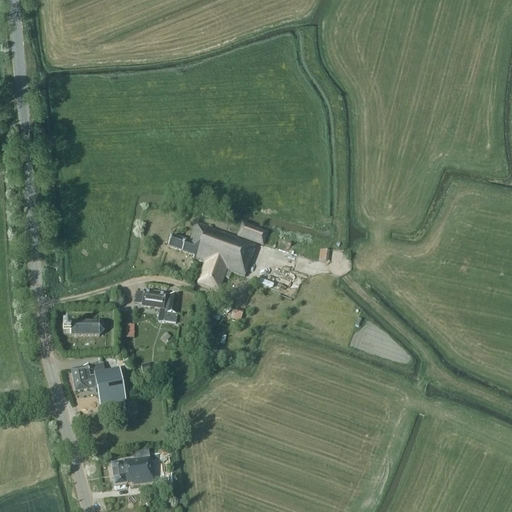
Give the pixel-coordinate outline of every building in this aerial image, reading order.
[(219,293),(225,278),(229,279),(231,273),(244,278),(256,246),(195,224),(193,232),(189,243),(171,236),(167,247),(193,257),(192,259),(203,263),(196,285),(219,293)] [(263,246),(267,232),(241,224),(237,236),(263,246)] [(328,261),(330,251),(321,249),(319,259),(328,261)] [(165,295),(143,291),(142,294),(135,293),(134,304),(141,305),(140,307),(160,310),(159,313),(163,314),(161,323),(176,325),(177,315),(175,314),(178,297),(169,295),(169,296),(165,296),(165,295)] [(241,321),(244,313),(233,309),(230,317),(241,321)] [(134,347),(135,324),(128,324),(128,312),(120,311),(119,347),(134,347)] [(98,324),(71,324),(71,323),(70,323),(70,326),(63,326),(63,329),(63,330),(63,332),(63,334),(70,334),(70,337),(71,338),(71,337),(98,338),(99,337),(103,334),(104,333),(103,333),(103,328),(104,328),(103,327),(99,324),(98,323),(98,324)] [(165,344),(170,337),(165,333),(160,340),(165,344)] [(141,366),(140,359),(132,360),(135,379),(142,378),(142,375),(141,366)] [(104,373),(102,365),(71,371),(75,393),(96,389),(100,408),(126,403),(119,370),(104,373)] [(142,375),(150,374),(149,365),(141,366),(142,375)] [(133,486),(153,483),(149,452),(133,454),(134,460),(122,462),(123,464),(111,465),(114,487),(126,485),(133,484),(133,486)]
